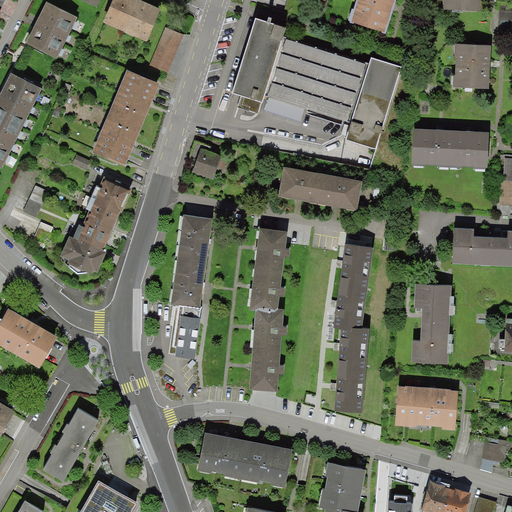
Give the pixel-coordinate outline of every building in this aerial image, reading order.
[(144,0),(113,0),(104,22),(146,40),(160,7),(144,0)] [(357,0),(351,19),(386,29),(394,0),(357,0)] [(29,42),(56,55),(77,15),(50,1),(29,42)] [(288,26),(257,16),(234,91),(264,100),(265,97),(284,37),(288,26)] [(167,26),(151,65),(167,72),(183,33),(167,26)] [(369,62),(284,37),(265,97),(350,123),(369,62)] [(489,84),(489,44),(454,44),(453,84),(489,84)] [(403,66),(371,56),(369,62),(350,123),(346,138),(378,147),(403,66)] [(143,123),(159,83),(129,70),(113,111),(143,123)] [(0,115),(20,126),(40,86),(13,73),(0,99),(0,115)] [(126,163),(143,123),(113,111),(96,151),(126,163)] [(0,164),(1,165),(20,126),(0,115),(0,164)] [(414,163),(450,164),(452,130),(416,129),(414,163)] [(450,164),(487,166),(488,132),(452,130),(450,164)] [(211,147),(196,141),(189,159),(196,162),(193,172),(214,180),(222,156),(210,151),(211,147)] [(280,196),(319,203),(324,173),(286,166),(280,196)] [(319,203),(357,210),(363,181),(324,173),(319,203)] [(92,197),(118,208),(121,209),(130,187),(105,177),(102,186),(97,184),(92,197)] [(84,217),(111,227),(118,208),(92,197),(84,217)] [(213,217),(184,213),(172,303),(179,304),(201,307),(205,280),(210,244),(213,217)] [(76,236),(103,247),(111,227),(84,217),(76,236)] [(287,231),(261,227),(250,307),(256,308),(249,387),(279,390),(285,307),(279,306),(287,231)] [(476,229),(456,228),(454,262),(511,264),(511,230),(508,231),(507,236),(475,234),(476,229)] [(103,247),(76,236),(71,234),(62,259),(78,272),(96,270),(105,248),(103,247)] [(375,245),(347,240),(334,327),(342,328),(335,410),(364,413),(371,328),(365,327),(375,245)] [(450,284),(416,282),(415,307),(425,307),(423,340),(412,339),(411,361),(446,363),(450,284)] [(194,356),(201,307),(179,304),(172,353),(194,356)] [(0,342),(39,366),(57,335),(10,307),(0,324),(0,342)] [(400,385),(397,419),(455,425),(458,391),(400,385)] [(0,434),(15,410),(0,401),(0,434)] [(79,406),(43,468),(64,480),(100,418),(79,406)] [(250,440),(206,432),(200,467),(243,475),(250,440)] [(293,448),(250,440),(243,475),(287,483),(293,448)] [(501,444),(485,441),(482,457),(498,460),(501,444)] [(365,468),(328,461),(320,504),(325,505),(357,511),(365,468)] [(80,511),(131,511),(138,502),(100,479),(80,511)] [(422,508),(434,511),(442,511),(451,486),(431,480),(422,508)] [(442,511),(463,511),(470,492),(451,486),(442,511)] [(492,511),(495,502),(478,497),(474,511),(492,511)] [(17,511),(42,511),(43,511),(24,500),(17,511)]
